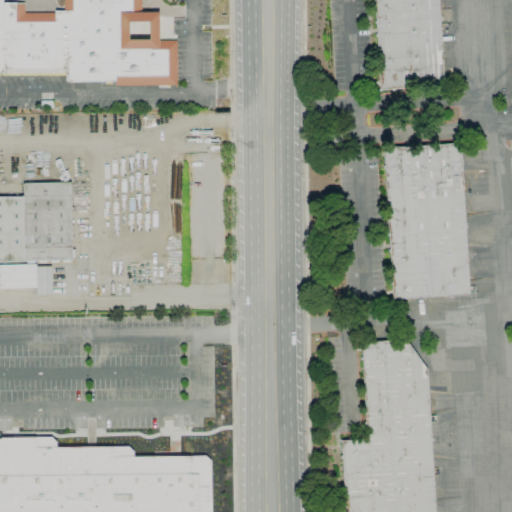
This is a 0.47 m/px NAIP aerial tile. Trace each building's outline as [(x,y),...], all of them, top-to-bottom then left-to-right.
[(177,86),(115,86),(115,82),(68,82),(68,69),(3,70),(3,72),(0,72),(0,0),(4,0),(4,3),(25,3),(25,13),(54,13),(54,11),(64,11),(64,0),(141,0),(142,12),(159,12),(159,41),(177,41),(177,86)] [(380,90),(373,0),(438,0),(444,86),(380,90)] [(392,299),(383,148),(460,143),(468,295),(392,299)] [(0,261),(0,197),(23,197),(23,184),(71,183),(72,260),(0,261)] [(0,265),(0,288),(35,288),(35,295),(50,294),(50,265),(0,265)] [(426,370),(434,511),(345,511),(341,441),(366,439),(361,342),(405,340),(426,370)] [(0,511),(0,438),(2,438),(51,437),(56,442),(56,446),(128,447),(133,452),(133,456),(205,456),(210,461),(211,502),(209,502),(209,511),(0,511)]
